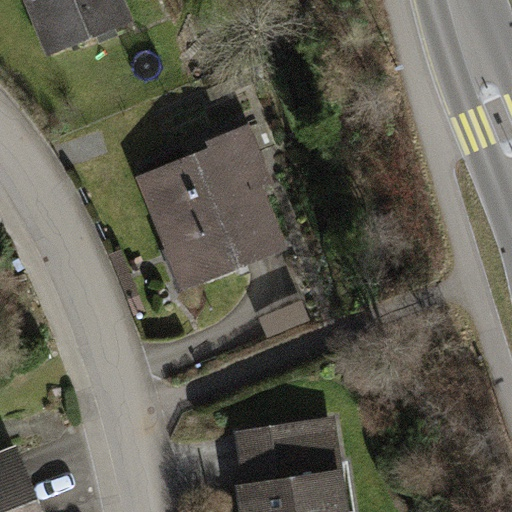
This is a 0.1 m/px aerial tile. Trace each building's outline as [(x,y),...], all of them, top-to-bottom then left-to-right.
[(26,0),(49,56),(112,31),(136,21),(127,0),(26,0)] [(212,146),(138,177),(185,291),(292,247),(268,187),(277,184),(252,123),(210,140),(212,146)] [(214,324),(314,307),(308,273),(208,290),(214,324)] [(343,511),(334,420),(235,431),(244,511),(343,511)] [(36,511),(11,449),(0,453),(0,511),(36,511)]
